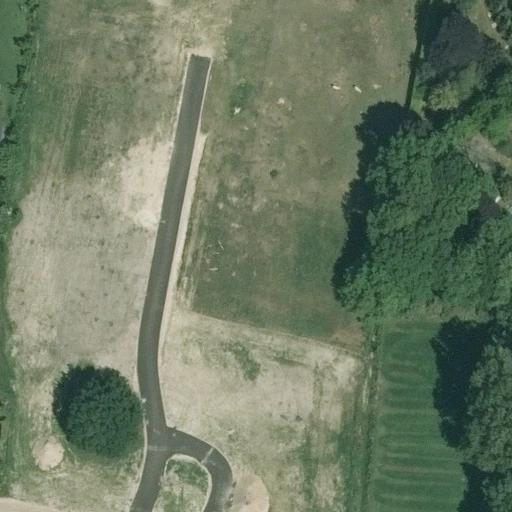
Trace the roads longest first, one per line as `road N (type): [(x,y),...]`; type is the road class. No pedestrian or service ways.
road 1 (unclassified): [(199,69),(133,431)]
road 2 (unclassified): [(133,431),(177,437),(215,459),(226,481),(217,511)]
